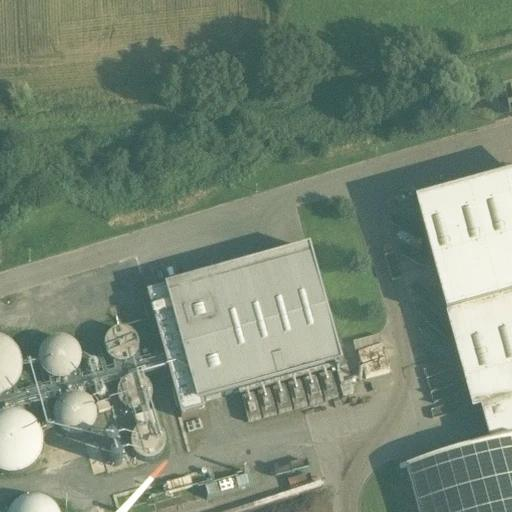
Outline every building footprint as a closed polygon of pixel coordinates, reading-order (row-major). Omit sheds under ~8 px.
[(489,449),(406,472),(417,511),(511,511),(511,195),(417,221),(471,415),(479,413),(489,449)] [(308,251),(146,296),(163,355),(167,369),(181,420),(204,414),(201,404),(340,365),(308,251)] [(71,378),(76,373),(79,367),(80,360),(78,353),(74,348),(69,344),(63,342),(57,342),(50,343),(45,347),(41,352),(39,358),(39,365),(42,371),(46,377),(52,380),(58,382),(65,381),(71,378)] [(5,348),(0,345),(0,395),(6,392),(12,386),(16,378),(17,370),(16,361),(11,354),(5,348)] [(83,438),(89,434),(93,429),(95,423),(96,416),(94,409),(90,404),(84,400),(78,399),(71,399),(65,401),(60,405),(57,411),(55,417),(56,424),(59,430),(63,435),(69,438),(76,439),(83,438)] [(107,404),(96,407),(98,415),(109,412),(107,404)] [(151,415),(134,419),(137,430),(142,429),(154,426),(151,415)] [(20,419),(11,418),(1,420),(0,420),(0,472),(7,474),(16,474),(25,471),(33,465),(38,457),(40,448),(39,439),(35,430),(28,423),(20,419)] [(249,478),(203,490),(205,500),(252,489),(249,478)] [(189,480),(166,486),(169,495),(191,489),(189,480)] [(193,493),(146,506),(147,511),(160,511),(195,502),(193,493)] [(59,511),(58,509),(51,502),(43,497),(33,496),(24,497),(15,502),(8,509),(6,511),(59,511)]
